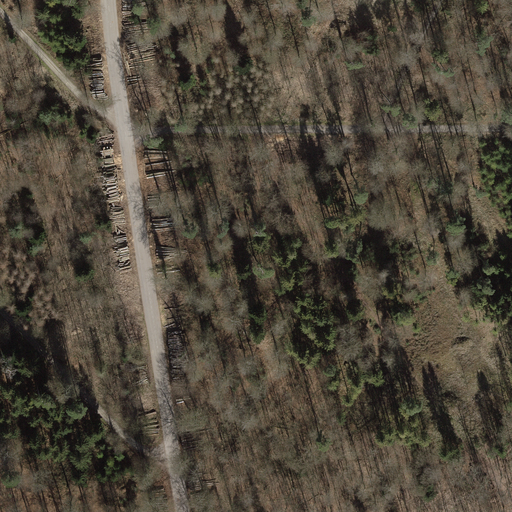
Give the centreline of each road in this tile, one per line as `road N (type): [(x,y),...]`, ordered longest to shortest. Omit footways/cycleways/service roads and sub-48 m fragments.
road 1 (track): [(0,10),(75,91),(126,129),(511,127)]
road 2 (unclassified): [(183,511),(111,0)]
road 3 (track): [(177,481),(0,310)]
